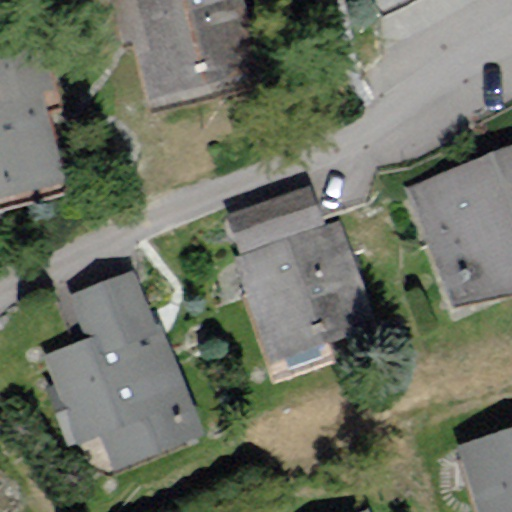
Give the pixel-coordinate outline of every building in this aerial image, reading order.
[(221,0),(106,0),(98,2),(126,115),(243,86),(221,0)] [(0,204),(45,193),(15,54),(0,58),(0,204)] [(511,150),(390,194),(430,304),(511,274),(511,150)] [(295,200),(215,225),(253,364),(356,332),(328,229),(304,238),(295,200)] [(73,352),(44,362),(81,479),(183,447),(148,331),(134,334),(118,282),(58,301),(73,352)] [(511,511),(511,454),(450,472),(461,511),(511,511)]
